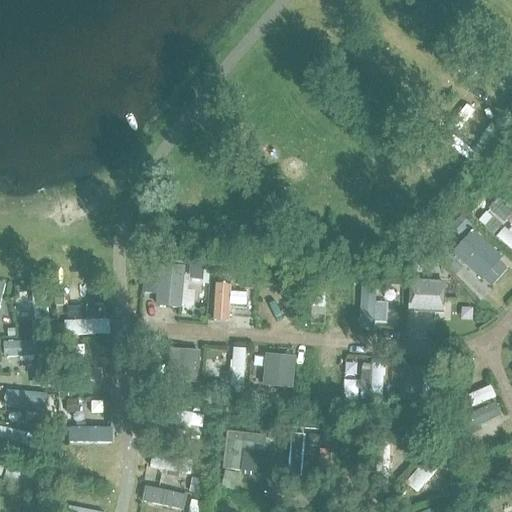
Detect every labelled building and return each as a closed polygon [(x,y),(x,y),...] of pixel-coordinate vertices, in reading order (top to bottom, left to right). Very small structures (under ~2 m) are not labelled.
[(342,69),(364,79),(371,63),(349,52),(342,69)] [(452,162),(445,169),(458,182),(465,175),(452,162)] [(417,176),(400,206),(422,218),(438,189),(417,176)] [(496,233),(511,216),(511,208),(501,197),(480,217),(496,233)] [(499,235),(511,246),(511,227),(508,224),(499,235)] [(501,269),(506,274),(511,268),(511,260),(476,226),(455,248),(490,281),(501,269)] [(170,267),(171,304),(199,303),(199,286),(192,286),(192,266),(170,267)] [(447,310),(449,276),(416,274),(414,308),(447,310)] [(0,275),(0,321),(11,279),(0,275)] [(218,278),(216,317),(232,318),(234,279),(218,278)] [(395,285),(365,283),(363,320),(393,322),(395,285)] [(234,289),(234,303),(252,302),(252,289),(234,289)] [(314,324),(315,300),(306,300),(305,323),(314,324)] [(317,302),(316,323),(329,324),(330,302),(317,302)] [(464,303),(464,317),(477,316),(477,303),(464,303)] [(69,316),(69,332),(113,332),(113,316),(69,316)] [(39,354),(38,337),(8,340),(9,357),(39,354)] [(181,375),(204,375),(204,345),(181,345),(181,375)] [(249,384),(250,345),(236,345),(234,384),(249,384)] [(297,384),(299,350),(269,348),(267,383),(297,384)] [(364,359),(364,396),(387,396),(387,359),(364,359)] [(106,379),(107,364),(94,363),(93,378),(106,379)] [(363,377),(349,377),(349,394),(363,394),(363,377)] [(495,382),(473,390),(478,404),(500,395),(495,382)] [(10,387),(7,406),(44,411),(47,391),(10,387)] [(94,395),(94,411),(108,412),(109,396),(94,395)] [(501,397),(472,410),(478,424),(507,412),(501,397)] [(74,423),(74,442),(115,443),(115,424),(74,423)] [(152,452),(151,467),(185,470),(186,455),(152,452)] [(418,489),(430,482),(432,485),(443,478),(429,456),(406,470),(418,489)] [(146,484),(144,511),(179,511),(179,505),(187,505),(188,486),(146,484)] [(190,511),(203,511),(207,498),(194,495),(190,511)] [(511,498),(500,503),(503,511),(509,511),(511,511),(511,498)] [(72,511),(110,511),(110,506),(73,503),(72,511)] [(419,511),(445,511),(442,503),(419,511)]
